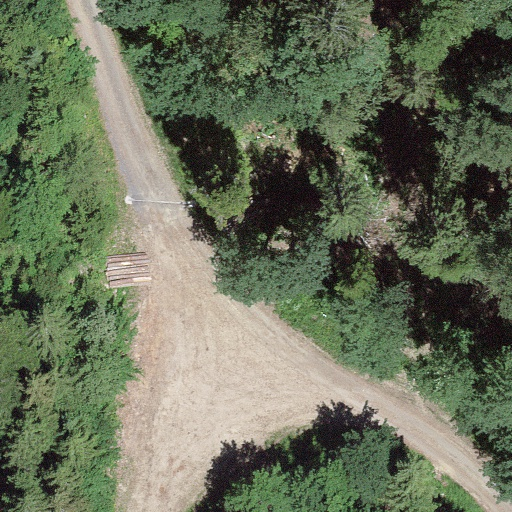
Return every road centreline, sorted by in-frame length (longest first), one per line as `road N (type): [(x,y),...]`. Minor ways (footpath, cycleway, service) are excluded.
road 1 (track): [(88,0),(146,174),(246,317),(313,372),(419,432),(506,511)]
road 2 (track): [(147,511),(195,378),(246,317)]
